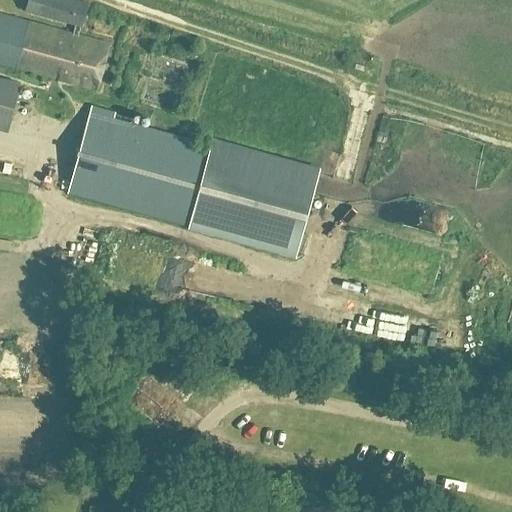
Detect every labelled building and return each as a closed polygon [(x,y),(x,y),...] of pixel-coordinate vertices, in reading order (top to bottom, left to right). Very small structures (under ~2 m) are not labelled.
[(75,0),(29,0),(27,11),(83,27),(90,4),(75,0)] [(0,122),(9,125),(20,84),(0,78),(0,63),(97,89),(108,47),(0,18),(0,122)] [(174,108),(182,90),(171,85),(163,103),(174,108)] [(93,105),(91,113),(69,191),(190,225),(189,229),(295,258),(320,167),(214,138),(212,146),(113,119),(115,111),(93,105)] [(511,286),(480,280),(465,354),(482,358),(484,349),(494,351),(498,332),(511,335),(511,313),(510,313),(511,302),(511,286)] [(257,282),(256,304),(264,304),(265,283),(257,282)] [(95,483),(89,511),(110,511),(112,509),(129,511),(132,511),(136,492),(95,483)]
